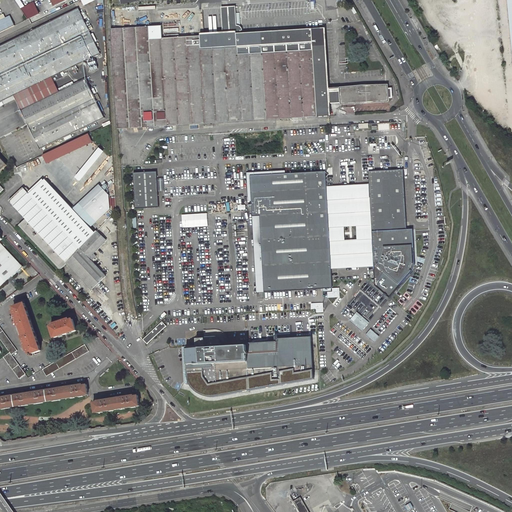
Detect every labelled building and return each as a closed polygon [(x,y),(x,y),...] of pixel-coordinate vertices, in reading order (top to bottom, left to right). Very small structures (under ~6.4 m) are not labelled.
[(511,0),(502,0),(511,86),(511,0)] [(21,9),(28,19),(39,14),(34,2),(21,9)] [(221,9),(223,36),(237,35),(236,8),(221,9)] [(100,58),(78,12),(0,48),(0,104),(15,97),(50,81),(62,75),(100,58)] [(0,34),(13,28),(9,20),(9,19),(5,21),(3,17),(0,18),(0,34)] [(118,129),(331,116),(330,104),(329,91),(325,29),(237,35),(238,47),(202,50),(201,37),(162,39),(162,26),(111,29),(115,63),(118,129)] [(202,50),(238,47),(237,35),(223,36),(201,37),(202,50)] [(62,75),(50,81),(52,85),(56,83),(64,80),(62,75)] [(22,112),(60,94),(56,83),(52,85),(50,81),(15,97),(22,112)] [(40,151),(106,121),(87,81),(60,94),(22,112),(40,151)] [(388,85),(365,86),(342,88),(342,90),(343,103),(366,103),(390,100),(389,96),(393,96),(392,89),(389,89),(388,85)] [(329,91),(330,104),(343,103),(342,90),(341,90),(340,88),(331,88),(331,91),(329,91)] [(88,134),(43,155),(47,163),(92,142),(88,134)] [(82,181),(107,151),(102,147),(77,176),(82,181)] [(375,286),(389,298),(412,271),(415,265),(413,229),(406,229),(405,213),(403,170),(369,172),(369,184),(374,266),(375,286)] [(326,171),(250,176),(253,216),(260,216),(264,282),(257,283),(257,292),(323,289),(323,292),(331,291),(331,288),(332,288),(332,280),(331,269),(326,187),(326,177),(326,172),(326,171)] [(142,172),(134,173),(136,208),(143,208),(159,207),(158,191),(157,179),(157,172),(142,172)] [(44,181),(29,194),(31,196),(45,182),(44,181)] [(23,188),(9,201),(26,219),(19,225),(61,270),(67,263),(94,234),(86,226),(71,210),(45,182),(31,196),(29,194),(23,188)] [(109,195),(99,184),(71,210),(86,226),(88,225),(90,228),(110,209),(109,195)] [(369,184),(326,187),(331,269),(374,266),(369,184)] [(207,213),(182,215),(183,228),(208,226),(207,213)] [(253,216),(257,283),(264,282),(260,216),(253,216)] [(88,225),(86,226),(94,234),(95,233),(90,228),(88,225)] [(67,263),(92,290),(106,276),(92,262),(91,261),(93,259),(96,256),(93,254),(106,240),(97,231),(95,233),(94,234),(67,263)] [(25,271),(23,268),(22,269),(0,244),(0,287),(13,278),(14,279),(25,271)] [(359,326),(384,297),(365,281),(341,310),(359,326)] [(22,301),(16,303),(17,306),(12,308),(13,311),(11,312),(16,327),(18,326),(22,337),(20,338),(25,353),(27,352),(28,355),(39,352),(22,301)] [(52,327),(49,328),(53,339),(75,332),(72,320),(68,321),(68,320),(52,325),(52,327)] [(147,336),(143,340),(146,342),(147,344),(152,340),(163,329),(166,326),(162,322),(147,336)] [(11,355),(17,351),(0,327),(0,340),(9,353),(11,355)] [(379,336),(371,329),(366,335),(374,342),(379,336)] [(215,397),(314,380),(312,337),(279,339),(279,341),(222,345),(222,342),(221,341),(220,340),(219,338),(217,337),(215,337),(204,337),(204,338),(196,339),(197,345),(197,347),(186,348),(188,377),(189,381),(191,386),(194,389),(197,393),(202,395),(208,397),(215,397)] [(47,376),(88,353),(84,346),(43,370),(47,376)] [(4,357),(20,378),(25,374),(11,355),(9,353),(4,357)] [(31,393),(27,394),(27,393),(22,394),(22,393),(18,393),(18,394),(7,396),(7,395),(3,396),(4,397),(0,397),(0,408),(33,403),(87,395),(85,385),(82,385),(82,384),(76,385),(76,384),(72,385),(73,386),(67,387),(67,388),(61,389),(61,388),(54,389),(54,388),(51,388),(51,389),(40,391),(40,390),(36,390),(36,392),(31,392),(31,393)] [(117,399),(111,400),(110,399),(105,400),(105,399),(101,399),(102,400),(95,401),(95,402),(92,403),(94,413),(138,406),(137,396),(133,396),(133,395),(127,396),(127,395),(124,396),(117,398),(117,399)] [(309,511),(300,497),(297,499),(293,501),(299,511),(309,511)]
